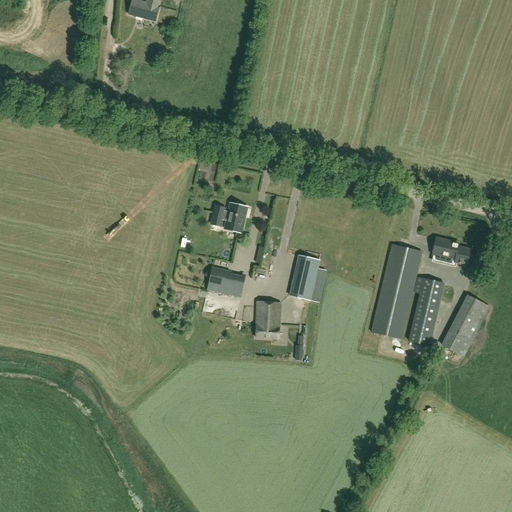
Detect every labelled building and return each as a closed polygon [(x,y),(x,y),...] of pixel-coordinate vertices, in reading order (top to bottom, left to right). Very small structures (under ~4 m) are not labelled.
[(160,0),(146,0),(146,3),(133,0),(132,0),(128,15),(155,22),(159,7),(158,7),(160,0)] [(210,189),(214,177),(203,174),(200,186),(210,189)] [(237,232),(241,233),(247,208),(243,207),(235,205),(234,205),(230,204),(229,212),(225,211),(225,209),(215,206),(213,213),(214,213),(213,218),(226,221),(225,229),(229,230),(229,231),(237,233),(237,232)] [(459,245),(435,239),(432,255),(454,260),(453,263),(466,266),(470,250),(458,248),(459,245)] [(371,333),(400,340),(421,252),(392,246),(371,333)] [(292,287),(290,296),(310,301),(320,261),(299,256),(297,265),(298,265),(293,288),(292,287)] [(243,276),(243,278),(230,275),(230,274),(212,269),(208,289),(241,296),(245,277),(243,276)] [(444,278),(419,272),(416,282),(422,283),(409,342),(428,347),(444,278)] [(467,297),(449,333),(442,346),(464,357),(470,344),(489,308),(467,297)] [(257,303),(255,339),(279,340),(281,304),(257,303)] [(289,326),(280,326),(279,345),(289,346),(289,326)]
